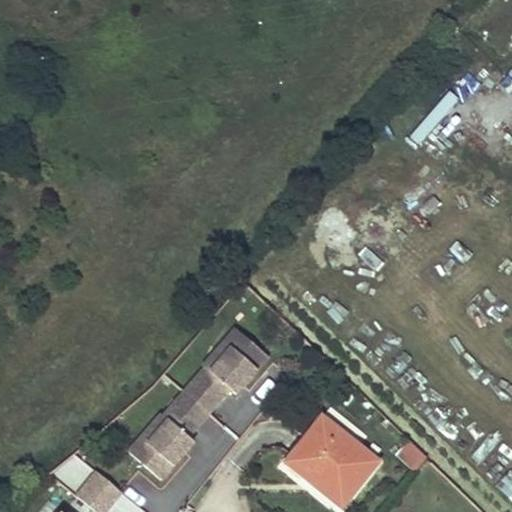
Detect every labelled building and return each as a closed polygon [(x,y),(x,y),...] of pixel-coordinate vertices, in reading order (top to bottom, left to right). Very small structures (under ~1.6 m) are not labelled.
[(249,341),(234,329),(223,343),(237,355),(249,341)] [(156,452),(144,466),(162,481),(186,453),(180,448),(187,439),(229,389),(237,380),(243,385),(267,357),(249,341),(237,355),(223,343),(202,367),(204,369),(163,418),(161,416),(141,440),(156,452)] [(243,385),(237,380),(229,389),(235,394),(243,385)] [(377,463),(322,419),(287,465),(307,479),(313,471),(348,499),(377,463)] [(194,444),(187,439),(180,448),(186,453),(194,444)] [(141,440),(130,454),(144,466),(156,452),(141,440)] [(416,470),(426,454),(404,441),(395,458),(416,470)] [(313,471),(307,479),(342,507),(348,499),(313,471)] [(104,511),(120,494),(96,474),(77,497),(95,511),(104,511)] [(46,502),(57,488),(47,480),(37,495),(46,502)] [(145,511),(123,493),(107,511),(145,511)]
